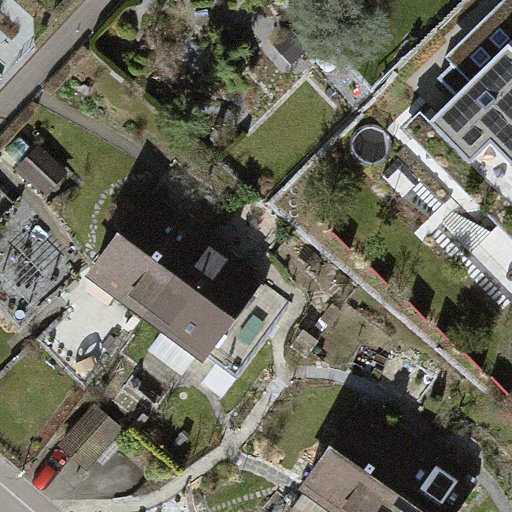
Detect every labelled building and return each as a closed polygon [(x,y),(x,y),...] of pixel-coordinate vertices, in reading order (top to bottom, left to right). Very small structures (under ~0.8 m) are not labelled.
[(511,0),(508,0),(448,60),(455,68),(444,79),(463,98),(434,127),(425,118),(412,131),(511,231),(511,0)] [(81,271),(133,314),(200,233),(148,190),(81,271)] [(133,314),(186,357),(253,275),(200,233),(133,314)] [(296,492),(321,511),(363,511),(412,450),(359,410),(296,492)] [(363,511),(446,511),(464,489),(412,450),(363,511)]
